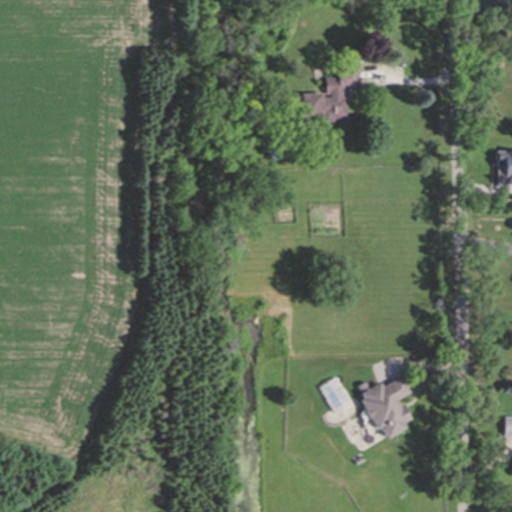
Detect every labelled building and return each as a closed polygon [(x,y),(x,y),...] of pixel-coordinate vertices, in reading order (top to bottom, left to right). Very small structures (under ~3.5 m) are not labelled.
[(298,94),(315,94),(316,98),(327,98),(327,91),(321,92),(321,79),(336,78),(336,69),(352,68),(353,85),(337,86),(337,91),(336,91),(336,98),(340,98),(340,116),(328,117),(328,119),(318,120),(318,113),(298,113),(298,94)] [(511,180),(495,180),(495,159),(494,159),(494,151),(511,150),(511,180)] [(223,180),(238,180),(239,198),(223,198),(223,180)] [(331,376),(347,402),(331,412),(315,386),(331,376)] [(359,392),(376,383),(379,387),(398,376),(403,385),(402,386),(405,391),(392,398),(396,406),(395,407),(397,411),(401,408),(405,416),(398,421),(401,426),(384,436),(377,425),(374,427),(363,408),(368,405),(364,396),(362,397),(359,392)] [(511,419),(511,438),(495,437),(496,418),(511,419)] [(361,459),(353,464),(351,459),(358,454),(361,459)]
